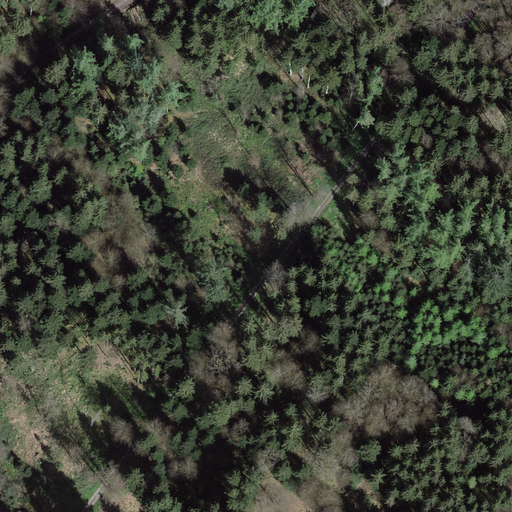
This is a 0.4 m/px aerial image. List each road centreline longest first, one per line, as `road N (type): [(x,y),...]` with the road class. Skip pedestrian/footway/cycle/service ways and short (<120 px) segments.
road 1 (track): [(83,511),(479,0)]
road 2 (track): [(0,87),(125,0)]
